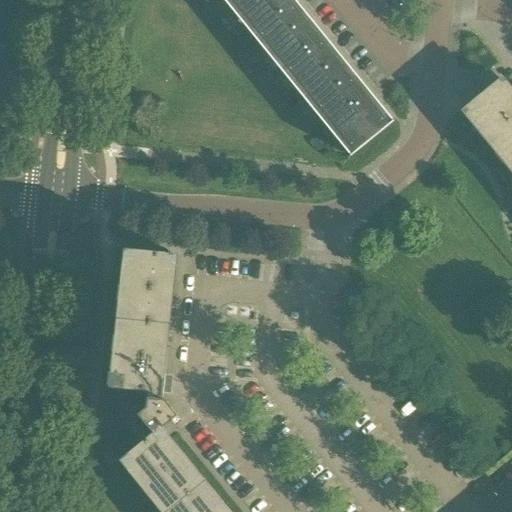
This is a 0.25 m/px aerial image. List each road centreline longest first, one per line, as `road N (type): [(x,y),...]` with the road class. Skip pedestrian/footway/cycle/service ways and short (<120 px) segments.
road 1 (residential): [(58,194),(312,219),(347,207),(422,142),(441,0)]
road 2 (tertiary): [(26,511),(58,194)]
road 3 (tertiary): [(58,194),(78,0)]
